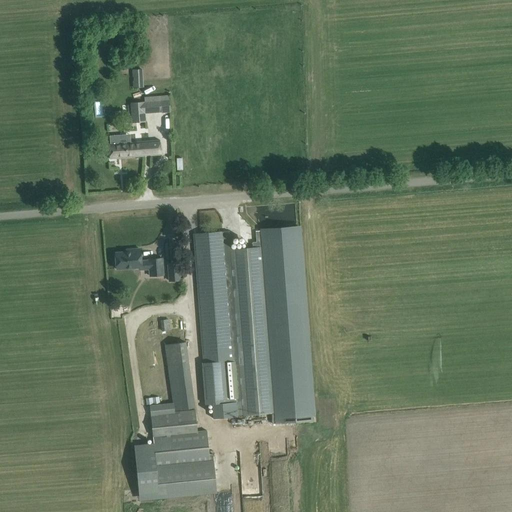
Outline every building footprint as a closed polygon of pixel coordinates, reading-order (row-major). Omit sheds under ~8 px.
[(133,88),(144,87),(143,69),(132,69),(133,88)] [(104,100),(94,101),(95,116),(104,116),(104,100)] [(160,101),(130,103),(131,123),(146,122),(145,113),(161,112),(160,101)] [(109,144),(109,148),(110,158),(160,155),(159,141),(109,144)] [(301,228),(261,231),(262,249),(274,411),(275,415),(315,412),(301,228)] [(229,231),(194,234),(194,237),(204,362),(233,360),(236,400),(237,414),(274,411),(262,249),(230,251),(229,231)] [(115,253),(116,269),(149,266),(150,276),(163,275),(162,258),(149,259),(149,261),(141,261),(140,249),(132,249),(132,252),(115,253)] [(180,280),(179,262),(167,263),(168,281),(180,280)] [(160,320),(161,331),(171,330),(170,319),(160,320)] [(195,407),(186,344),(165,347),(173,403),(150,405),(153,443),(134,445),(139,500),(217,493),(213,453),(209,454),(207,430),(197,431),(195,410),(175,412),(174,410),(195,407)]
